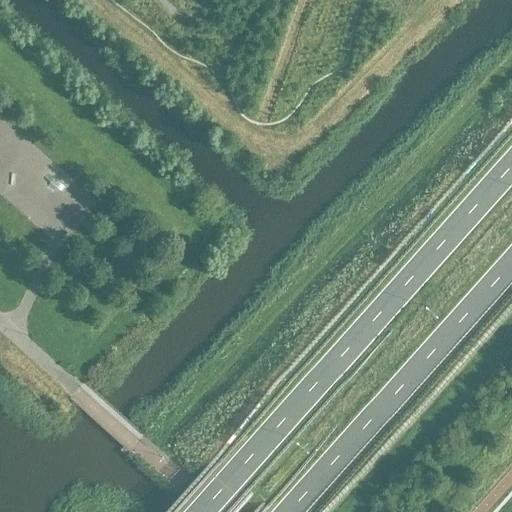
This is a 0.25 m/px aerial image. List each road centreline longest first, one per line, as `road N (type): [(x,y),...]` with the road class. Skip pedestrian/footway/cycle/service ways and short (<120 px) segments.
road 1 (trunk): [(511,164),(202,511)]
road 2 (trunk): [(292,511),(511,267)]
